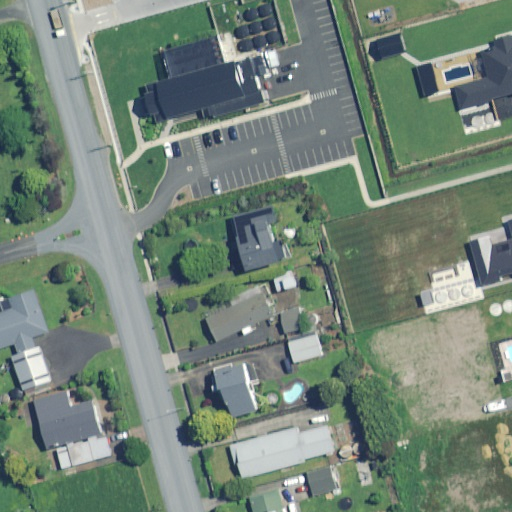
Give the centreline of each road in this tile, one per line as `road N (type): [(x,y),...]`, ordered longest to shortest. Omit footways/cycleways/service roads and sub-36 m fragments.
road 1 (tertiary): [(186,511),(106,225)]
road 2 (tertiary): [(106,225),(44,0)]
